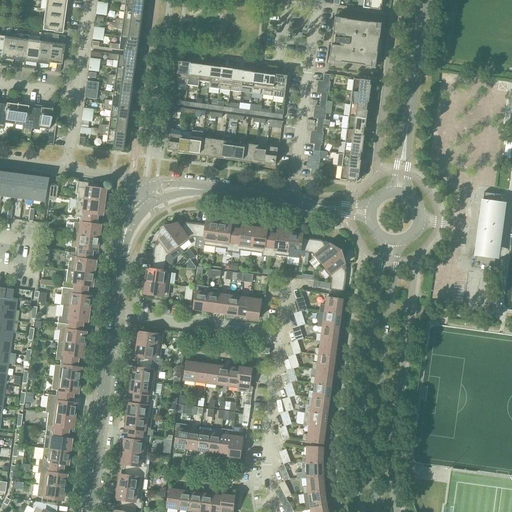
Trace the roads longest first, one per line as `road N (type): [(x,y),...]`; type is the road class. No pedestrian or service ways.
road 1 (tertiary): [(383,237),(358,442),(363,511)]
road 2 (tertiary): [(378,511),(371,449),(400,241)]
road 3 (residential): [(294,202),(319,0)]
road 4 (tertiary): [(87,511),(113,315)]
road 5 (residential): [(269,511),(267,431),(282,339)]
road 6 (residential): [(282,339),(113,315)]
road 7 (tertiary): [(403,154),(424,0)]
road 8 (tertiary): [(294,202),(186,188),(148,198)]
road 9 (tertiary): [(113,315),(127,223),(148,198)]
